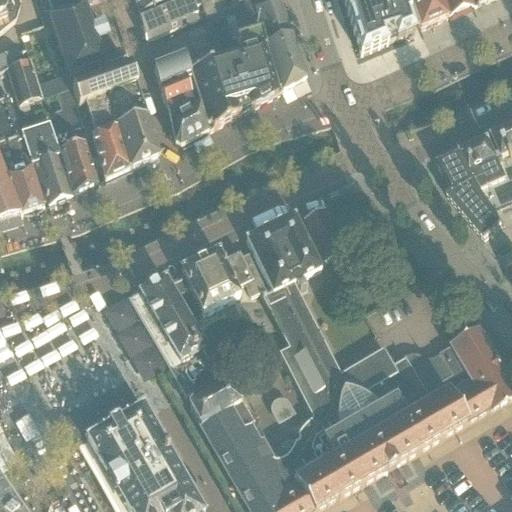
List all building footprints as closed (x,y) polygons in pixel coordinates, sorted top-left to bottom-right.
[(0,0),(0,38),(15,25),(21,10),(16,0),(0,0)] [(107,0),(46,0),(52,17),(86,6),(107,0)] [(133,0),(138,17),(177,0),(133,0)] [(198,23),(194,10),(190,0),(179,0),(138,18),(146,45),(198,23)] [(198,0),(201,7),(205,19),(239,7),(239,6),(255,0),(198,0)] [(241,44),(260,38),(265,52),(280,97),(305,84),(277,0),(255,0),(239,6),(239,7),(205,19),(206,23),(211,40),(213,39),(229,34),(231,42),(240,39),(241,44)] [(342,0),(348,18),(351,27),(353,34),(356,44),(359,53),(361,59),(363,58),(369,55),(415,35),(406,7),(403,8),(403,10),(399,11),(399,10),(397,10),(396,7),(393,0),(342,0)] [(409,0),(420,33),(447,21),(440,0),(409,0)] [(441,0),(448,21),(473,10),(469,0),(441,0)] [(474,0),(477,9),(498,0),(474,0)] [(68,76),(97,67),(104,64),(99,43),(108,39),(103,26),(93,30),(86,6),(52,17),(53,19),(50,20),(68,76)] [(190,80),(195,97),(200,113),(207,137),(231,123),(254,111),(280,97),(265,52),(260,38),(241,44),(240,39),(231,42),(229,34),(213,39),(218,58),(232,54),(231,49),(235,48),(239,60),(215,67),(189,75),(190,80)] [(36,87),(30,65),(22,67),(18,55),(0,59),(0,77),(8,75),(19,111),(41,103),(41,101),(36,87)] [(190,80),(189,75),(188,76),(188,75),(188,74),(184,61),(154,72),(160,92),(190,80)] [(102,82),(97,67),(68,76),(36,87),(41,101),(72,92),(102,82)] [(117,130),(131,175),(159,162),(131,71),(102,82),(72,92),(72,93),(78,110),(86,108),(96,136),(117,130)] [(192,98),(195,97),(190,80),(160,92),(165,109),(192,98)] [(62,139),(54,142),(59,159),(72,201),(97,190),(86,149),(88,146),(88,144),(78,110),(72,93),(62,96),(67,114),(61,116),(63,120),(56,122),(62,139)] [(180,151),(207,137),(200,113),(195,97),(192,98),(165,109),(170,125),(175,148),(180,151)] [(0,165),(20,220),(44,212),(8,98),(0,100),(0,165)] [(92,143),(104,187),(131,175),(117,130),(96,136),(86,108),(78,110),(88,144),(92,143)] [(49,128),(44,113),(22,120),(26,136),(25,136),(35,166),(34,166),(48,211),(72,201),(59,159),(54,142),(51,133),(47,134),(45,129),(49,128)] [(511,132),(493,141),(494,144),(508,175),(503,177),(506,183),(511,195),(511,196),(511,197),(511,198),(511,132)] [(489,143),(458,157),(492,216),(495,215),(511,207),(511,198),(511,197),(511,196),(511,195),(506,183),(503,177),(508,175),(494,144),(490,146),(489,143)] [(452,196),(447,200),(485,245),(503,230),(495,215),(492,216),(458,157),(436,167),(452,196)] [(0,225),(20,220),(0,165),(0,225)] [(346,255),(324,213),(303,224),(324,266),(346,255)] [(314,425),(353,402),(397,376),(393,370),(393,369),(385,356),(383,352),(381,353),(383,357),(343,383),(341,379),(295,289),(295,288),(294,288),(321,274),(305,241),(294,220),(264,235),(246,244),(252,256),(273,297),(262,302),(288,350),(281,355),(280,356),(281,358),(286,368),(307,410),(308,412),(312,421),(314,425)] [(184,282),(169,290),(181,310),(184,308),(193,323),(239,301),(235,292),(244,287),(251,301),(259,296),(265,293),(247,258),(241,261),(239,256),(221,264),(218,257),(181,275),(184,282)] [(169,290),(165,283),(129,305),(186,400),(224,379),(212,359),(210,361),(181,310),(169,290)] [(393,369),(397,376),(353,402),(314,425),(312,421),(309,424),(307,426),(305,428),(304,430),(302,432),(301,434),(299,436),(298,438),(299,441),(295,451),(291,451),(291,452),(291,453),(290,454),(290,455),(289,456),(288,457),(287,458),(286,459),(285,460),(284,460),(283,461),(282,461),(281,462),(280,462),(278,462),(277,463),(276,463),(275,463),(274,461),(263,442),(259,444),(251,429),(253,428),(228,385),(211,395),(210,396),(191,406),(190,411),(192,415),(211,446),(240,494),(249,511),(322,511),(338,503),(338,504),(385,477),(396,471),(396,470),(443,443),(443,442),(488,416),(489,417),(511,403),(511,390),(479,334),(450,351),(440,357),(448,370),(418,386),(405,363),(393,369)] [(285,424),(295,418),(287,406),(284,403),(280,403),(277,403),(274,405),(273,407),(272,407),(271,411),(271,413),(271,415),(278,428),(285,424)] [(89,440),(86,443),(125,511),(200,511),(174,466),(177,464),(173,456),(169,458),(166,453),(169,451),(166,446),(163,448),(143,413),(143,410),(140,411),(140,412),(136,414),(134,414),(132,416),(132,417),(127,419),(126,419),(124,420),(124,421),(119,423),(118,423),(115,425),(114,426),(113,424),(109,426),(110,429),(109,429),(107,431),(103,433),(98,436),(95,437),(93,438),(91,439),(89,440)] [(15,511),(0,490),(0,511),(15,511)]
